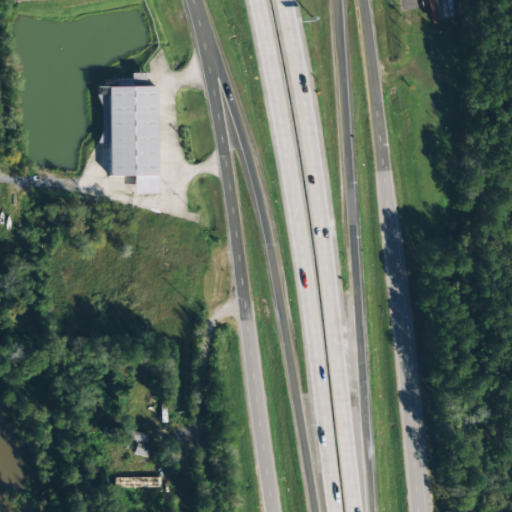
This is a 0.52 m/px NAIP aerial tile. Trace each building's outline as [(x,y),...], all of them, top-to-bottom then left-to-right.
[(114,86),(142,87),(143,75),(130,75),(130,80),(114,80),(114,86)] [(154,87),(98,88),(99,143),(106,143),(107,177),(131,177),(132,194),(155,194),(154,87)] [(146,433),(102,427),(101,435),(145,442),(146,433)] [(133,453),(144,457),(147,448),(136,444),(133,453)] [(113,488),(158,488),(158,478),(113,478),(113,488)]
